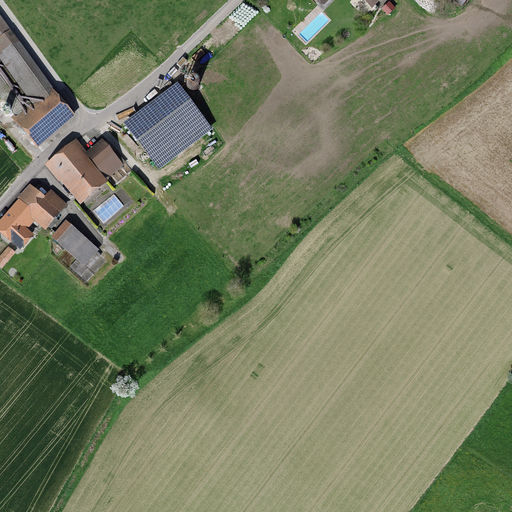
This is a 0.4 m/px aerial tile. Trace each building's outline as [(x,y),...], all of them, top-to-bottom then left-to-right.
[(333,0),(312,0),(323,11),(333,0)] [(387,0),(358,0),(374,14),(387,0)] [(0,45),(14,36),(0,16),(0,45)] [(14,36),(0,45),(0,94),(18,119),(15,121),(37,151),(77,121),(14,36)] [(126,127),(161,173),(212,135),(178,89),(126,127)] [(103,144),(87,158),(107,182),(123,169),(103,144)] [(101,185),(70,148),(53,162),(84,199),(101,185)] [(49,207),(55,200),(50,195),(45,201),(32,189),(0,224),(0,229),(20,247),(29,237),(20,230),(34,214),(52,229),(62,218),(49,207)] [(107,261),(67,225),(53,240),(77,262),(70,269),(86,284),(107,261)] [(13,253),(7,248),(0,256),(0,267),(1,268),(13,253)]
